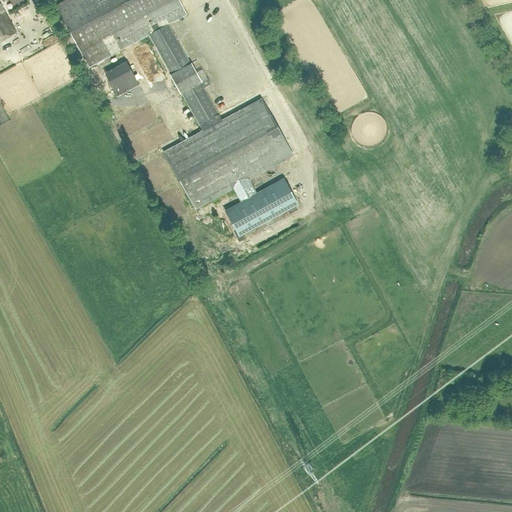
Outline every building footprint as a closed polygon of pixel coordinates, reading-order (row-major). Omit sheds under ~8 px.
[(66,0),(55,6),(89,67),(149,35),(158,30),(168,25),(186,15),(177,0),(66,0)] [(0,41),(16,33),(0,3),(0,41)] [(202,131),(221,121),(210,102),(200,84),(201,83),(196,73),(190,63),(189,64),(179,44),(168,25),(158,30),(149,35),(159,54),(170,74),(170,75),(175,85),(180,95),(181,94),(188,106),(195,119),(199,125),(202,131)] [(49,33),(38,37),(41,45),(52,41),(49,33)] [(139,85),(126,62),(103,73),(116,98),(139,85)] [(233,188),(248,180),(292,156),(261,99),(221,121),(202,131),(177,145),(164,152),(192,203),(195,208),(233,188)] [(257,196),(248,180),(233,188),(242,204),(226,213),(238,234),(235,235),(239,242),(245,238),(242,232),(286,208),(289,214),(297,210),(294,204),(296,203),(284,181),(257,196)] [(177,223),(180,228),(186,225),(184,219),(177,223)]
